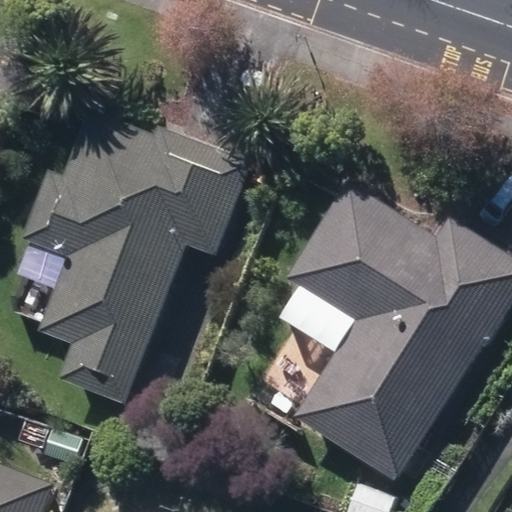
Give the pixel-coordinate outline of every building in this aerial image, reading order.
[(76,376),(141,401),(199,242),(230,253),(265,159),(172,125),(169,132),(104,109),(79,174),(63,168),(37,237),(82,254),(54,329),(90,341),(76,376)] [(309,416),(412,478),(494,343),(497,345),(511,321),(511,246),(460,214),(447,236),(357,181),(300,277),(368,318),(309,416)] [(107,432),(131,439),(138,416),(115,408),(107,432)] [(54,452),(83,462),(91,440),(62,429),(54,452)] [(0,511),(57,511),(70,481),(0,454),(0,511)] [(357,510),(361,511),(400,511),(407,494),(368,480),(357,510)]
